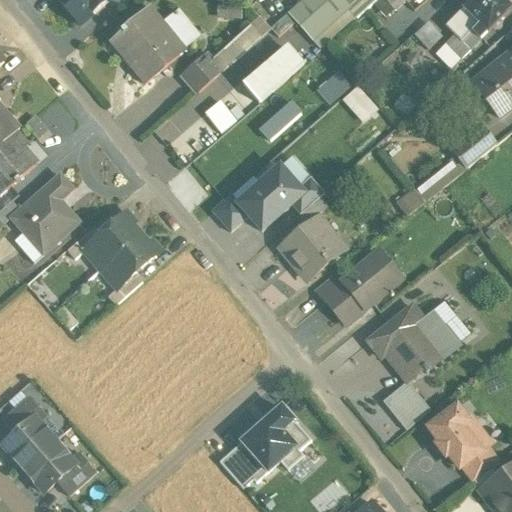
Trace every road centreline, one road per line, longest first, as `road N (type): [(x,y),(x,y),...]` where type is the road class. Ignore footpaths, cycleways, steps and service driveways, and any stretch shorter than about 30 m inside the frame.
road 1 (residential): [(298,360),(1,0)]
road 2 (residential): [(298,360),(117,511)]
road 3 (residential): [(420,511),(298,360)]
